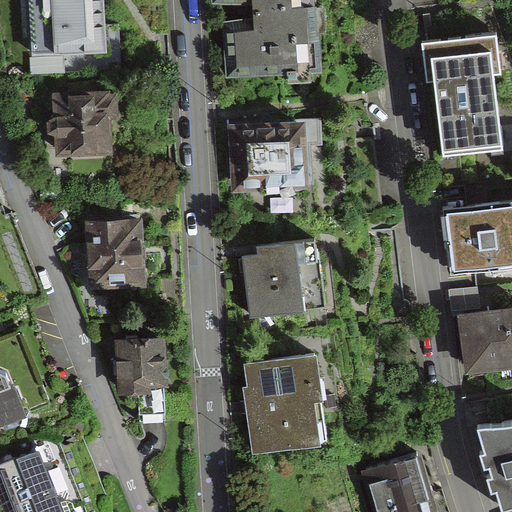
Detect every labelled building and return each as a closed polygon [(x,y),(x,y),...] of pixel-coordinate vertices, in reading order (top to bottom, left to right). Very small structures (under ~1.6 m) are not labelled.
[(105,0),(29,0),(32,52),(107,49),(105,0)] [(315,0),(215,0),(215,2),(248,0),(256,0),(257,16),(227,18),(230,75),(319,70),(315,0)] [(497,23),(422,33),(427,71),(435,70),(444,143),(504,136),(494,62),(502,62),(497,23)] [(119,90),(51,91),(52,154),(120,152),(119,90)] [(310,118),(232,122),(235,192),(314,188),(310,118)] [(461,269),(511,261),(511,200),(452,210),(461,269)] [(142,219),(115,220),(118,284),(145,283),(142,219)] [(115,220),(87,221),(90,285),(118,284),(115,220)] [(313,242),(246,248),(252,315),(319,310),(313,242)] [(511,302),(460,308),(468,369),(511,363),(511,302)] [(169,340),(118,343),(120,389),(171,386),(169,340)] [(243,379),(253,446),(327,435),(321,390),(324,390),(317,343),(244,355),(248,378),(243,379)] [(0,373),(0,419),(22,411),(10,381),(4,383),(0,373)] [(511,418),(482,425),(488,449),(484,450),(487,463),(493,461),(496,472),(491,474),(494,486),(500,485),(505,505),(511,503),(511,418)] [(435,511),(419,448),(360,463),(372,511),(435,511)] [(0,476),(0,511),(57,511),(40,462),(0,476)]
